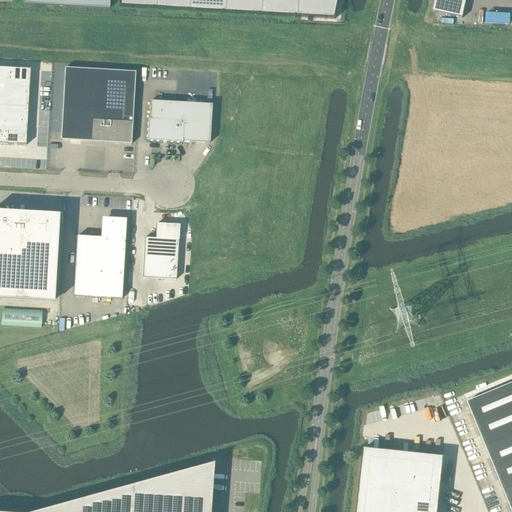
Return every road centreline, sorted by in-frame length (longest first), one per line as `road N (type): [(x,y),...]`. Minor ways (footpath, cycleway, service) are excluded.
road 1 (tertiary): [(387,0),(316,447)]
road 2 (unclassified): [(0,178),(170,188)]
road 3 (unknown): [(70,182),(62,308)]
